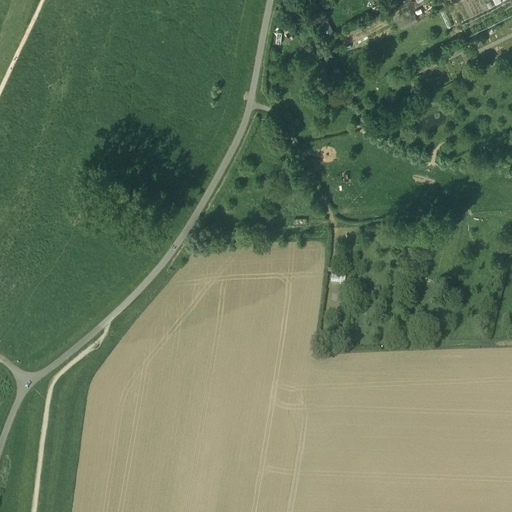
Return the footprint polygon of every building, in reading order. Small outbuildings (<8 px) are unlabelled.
[(468,36),(511,16),(511,0),(462,23),(468,36)] [(417,20),(414,13),(397,22),(400,29),(417,20)] [(327,20),(319,24),(326,38),(334,34),(327,20)] [(300,122),(298,118),(297,117),(294,119),(293,120),(289,112),(288,111),(283,115),(290,128),(292,127),(300,122)] [(345,284),(345,275),(331,275),(331,283),(345,284)] [(360,287),(353,286),(352,292),(354,293),(354,297),(359,298),(360,287)]
